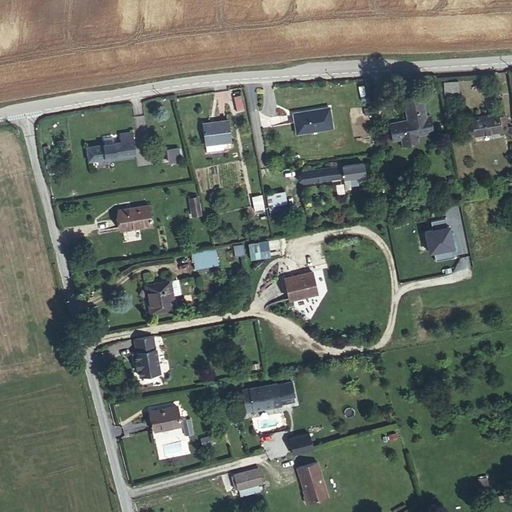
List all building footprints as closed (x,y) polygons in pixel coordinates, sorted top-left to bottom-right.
[(444,94),(459,92),(458,78),(442,80),(444,94)] [(421,96),(403,100),(407,119),(389,123),(392,139),(401,138),(402,145),(418,141),(417,135),(433,131),(430,114),(425,115),(421,96)] [(331,107),(295,111),(297,132),(333,127),(331,107)] [(501,130),(498,113),(472,118),(475,135),(501,130)] [(205,144),(231,141),(228,119),(202,123),(205,144)] [(120,134),(121,142),(120,142),(87,147),(89,160),(135,154),(132,132),(120,134)] [(179,154),(171,155),(173,167),(181,166),(179,154)] [(303,183),(350,177),(365,175),(363,163),(342,166),(302,171),(303,183)] [(281,203),(279,192),(267,194),(269,206),(281,203)] [(254,210),(263,208),(260,195),(252,197),(254,210)] [(191,207),(199,205),(197,196),(189,198),(191,207)] [(152,225),(149,204),(118,209),(121,230),(152,225)] [(201,214),(199,205),(191,207),(192,215),(201,214)] [(273,238),(259,241),(261,256),(276,253),(273,238)] [(259,241),(244,243),(247,258),(261,256),(259,241)] [(241,244),(232,245),(234,256),(243,254),(241,244)] [(211,263),(216,262),(214,251),(209,252),(208,250),(192,252),(194,260),(195,260),(196,268),(211,265),(211,263)] [(314,272),(285,278),(290,300),(319,294),(314,272)] [(176,279),(170,280),(172,295),(180,293),(178,280),(176,279)] [(172,295),(170,280),(145,284),(150,313),(175,308),(172,295)] [(151,335),(133,338),(135,352),(134,352),(135,360),(133,360),(135,369),(137,368),(138,377),(158,373),(154,348),(153,349),(151,335)] [(275,382),(242,389),(246,411),(280,405),(275,382)] [(280,396),(281,402),(294,399),(293,393),(280,396)] [(155,430),(181,425),(177,406),(151,411),(155,430)] [(290,439),(294,455),(313,450),(309,434),(290,439)] [(317,461),(297,467),(305,494),(304,496),(306,503),(327,496),(317,461)] [(480,492),(489,490),(486,478),(478,479),(480,492)] [(258,484),(238,489),(240,496),(259,491),(258,484)]
